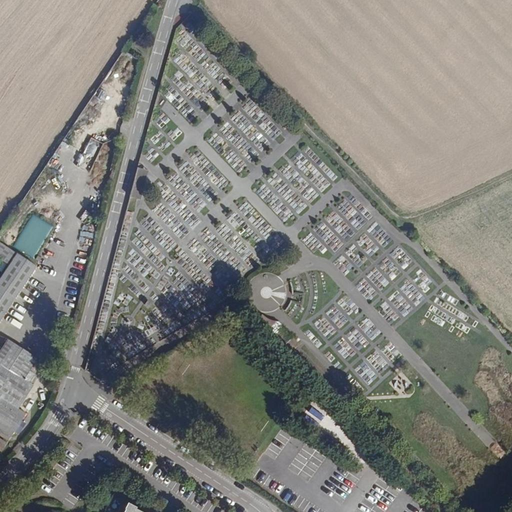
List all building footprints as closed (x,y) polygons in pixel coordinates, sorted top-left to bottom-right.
[(78,166),(90,172),(104,143),(91,137),(78,166)] [(136,170),(129,197),(139,200),(147,173),(136,170)] [(50,235),(54,224),(31,215),(20,242),(28,245),(29,242),(42,247),(47,233),(50,235)] [(17,253),(0,241),(0,258),(10,265),(17,253)] [(0,322),(37,266),(17,253),(10,265),(0,279),(0,322)] [(278,307),(274,310),(291,328),(301,318),(278,307)] [(11,318),(9,323),(23,330),(25,325),(11,318)] [(301,318),(291,328),(306,345),(316,337),(301,318)] [(0,429),(12,437),(27,414),(19,409),(34,386),(25,380),(39,359),(9,340),(0,353),(0,364),(1,365),(0,365),(0,429)] [(0,453),(1,455),(9,444),(0,438),(0,436),(2,434),(0,432),(0,453)] [(142,511),(136,508),(137,507),(128,502),(124,508),(125,509),(123,511),(142,511)]
